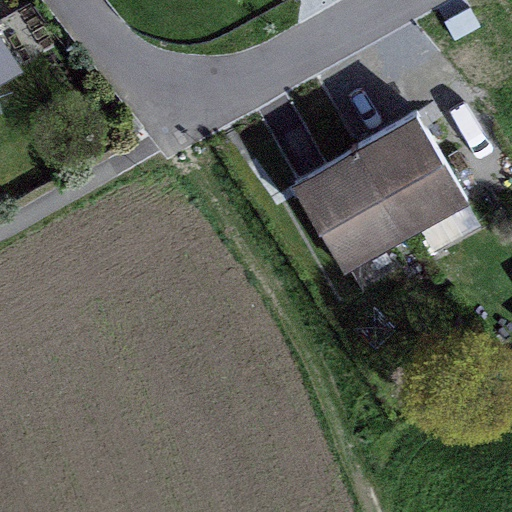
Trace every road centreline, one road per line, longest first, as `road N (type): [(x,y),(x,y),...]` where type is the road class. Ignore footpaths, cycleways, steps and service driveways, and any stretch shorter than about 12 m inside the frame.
road 1 (track): [(380,511),(308,340),(166,121)]
road 2 (residential): [(392,0),(217,95),(180,95)]
road 3 (residential): [(71,0),(140,82),(180,95)]
